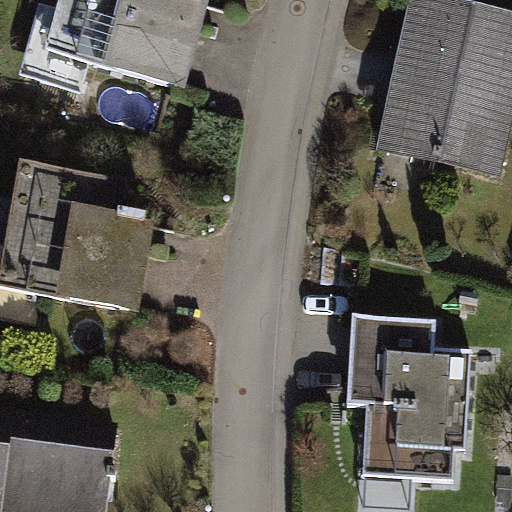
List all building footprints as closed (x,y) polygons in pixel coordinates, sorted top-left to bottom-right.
[(63,0),(41,82),(82,94),(90,63),(176,88),(201,0),(63,0)] [(463,20),(414,10),(406,49),(418,51),(414,74),(401,71),(384,150),(498,174),(511,109),(511,21),(465,11),(463,20)] [(126,186),(22,168),(0,293),(0,319),(37,326),(42,296),(130,311),(147,217),(121,213),(126,186)] [(435,326),(355,322),(351,407),(368,408),(365,458),(413,461),(412,481),(454,484),(455,453),(466,454),(471,355),(433,353),(435,326)] [(117,433),(0,419),(0,511),(8,511),(99,511),(103,481),(117,482),(118,473),(113,472),(117,433)]
